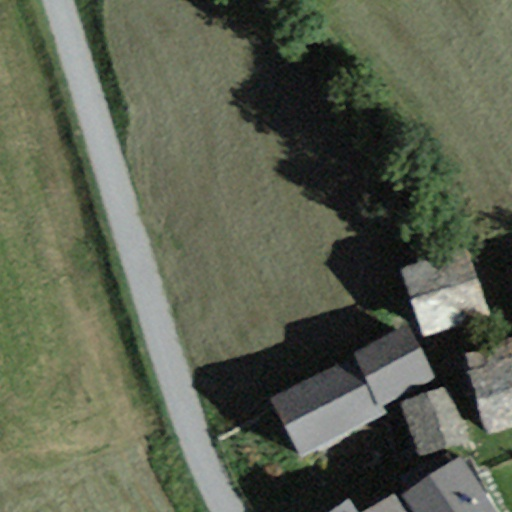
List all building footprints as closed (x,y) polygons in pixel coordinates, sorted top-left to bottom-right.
[(467,259),(405,280),(427,345),(489,324),(467,259)] [(277,414),(303,461),(437,388),(411,341),(277,414)] [(511,348),(462,368),(494,448),(511,441),(511,348)] [(467,451),(450,403),(406,418),(422,466),(467,451)] [(511,511),(479,460),(405,506),(408,511),(511,511)]
